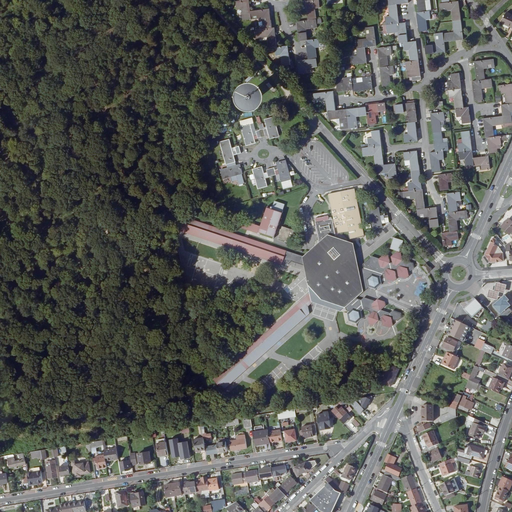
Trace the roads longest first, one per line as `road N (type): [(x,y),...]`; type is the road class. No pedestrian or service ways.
road 1 (residential): [(0,501),(321,448),(344,453)]
road 2 (tertiary): [(396,409),(452,288)]
road 3 (track): [(204,0),(292,95)]
